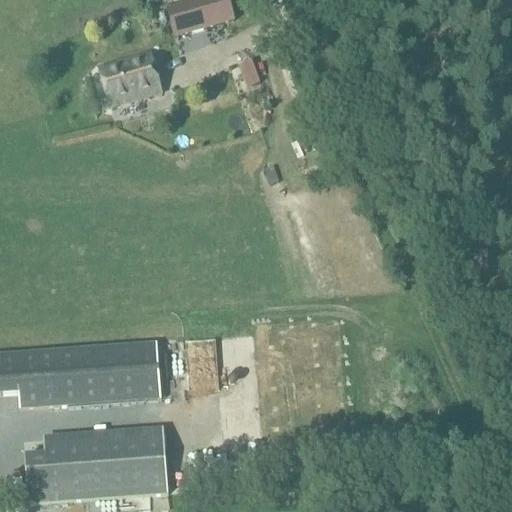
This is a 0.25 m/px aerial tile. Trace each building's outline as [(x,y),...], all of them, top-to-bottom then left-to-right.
[(212,0),(158,16),(165,43),(223,26),(215,0),(212,0)] [(110,110),(156,97),(160,95),(149,57),(100,71),(110,110)] [(196,84),(201,104),(250,90),(245,70),(196,84)] [(290,159),(279,161),(283,189),(294,187),(290,159)] [(267,331),(279,474),(347,468),(336,325),(267,331)] [(0,358),(0,398),(19,397),(20,413),(162,403),(158,347),(0,358)] [(44,464),(26,466),(29,511),(54,511),(166,504),(162,435),(44,445),(44,464)]
